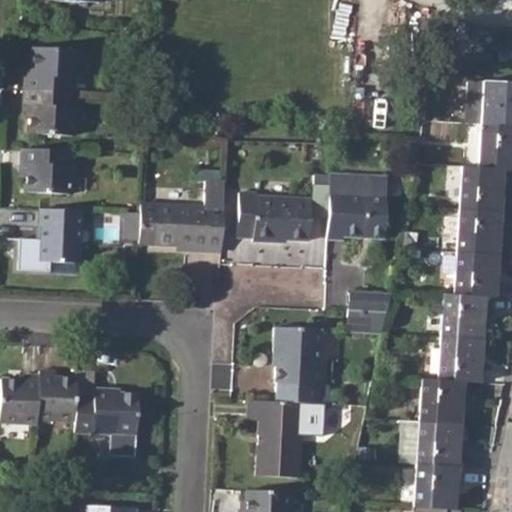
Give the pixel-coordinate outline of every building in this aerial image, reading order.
[(21,92),(21,107),(27,107),(26,120),(25,135),(72,138),(73,109),(71,109),(72,95),(72,81),(75,81),(77,52),(30,49),(29,63),(28,77),(23,77),(21,92)] [(470,84),(467,123),(480,123),(511,125),(511,83),(484,82),(483,85),(470,84)] [(511,125),(480,123),(477,166),(504,168),(511,168),(511,125)] [(18,150),(17,168),(23,168),(23,178),(23,194),(69,195),(70,166),(69,167),(69,152),(18,150)] [(461,166),(459,208),(501,211),(504,168),(477,166),(461,166)] [(386,176),(329,173),(329,193),(326,239),(342,241),(343,237),(383,239),(386,176)] [(222,182),(202,181),(202,209),(138,206),(138,215),(137,240),(136,244),(187,247),(187,251),(218,253),(218,251),(221,208),(222,182)] [(238,194),(236,238),(252,239),(252,243),(280,244),(280,240),(307,242),(310,200),(254,197),(255,195),(238,194)] [(137,205),(130,204),(129,214),(137,214),(137,205)] [(459,208),(456,252),(498,254),(501,211),(459,208)] [(37,209),(36,225),(40,224),(39,241),(35,241),(17,240),(16,272),(48,274),(48,264),(76,265),(79,211),(37,209)] [(456,252),(453,294),(485,296),(496,296),(498,254),(456,252)] [(390,290),(348,289),(348,309),(385,310),(390,290)] [(442,293),(439,337),(483,339),(485,296),(453,294),(442,293)] [(348,309),(347,331),(381,332),(385,310),(348,309)] [(276,384),(276,400),(301,402),(316,403),(319,332),(273,329),(271,368),(275,369),(274,384),(276,384)] [(423,357),(421,379),(464,381),(480,382),(483,339),(439,337),(439,357),(423,357)] [(35,422),(73,424),(73,397),(74,380),(54,379),(54,373),(38,373),(38,378),(22,377),(21,382),(0,381),(0,424),(35,426),(35,422)] [(421,379),(419,421),(461,424),(464,381),(421,379)] [(73,424),(72,434),(135,437),(136,397),(120,395),(111,395),(111,391),(93,391),(93,398),(73,397),(73,424)] [(276,400),(247,399),(246,420),(258,421),(256,476),(297,478),(301,402),(276,400)] [(399,420),(395,463),(416,465),(459,467),(461,424),(419,421),(399,420)] [(416,465),(412,508),(456,510),(459,467),(416,465)] [(71,471),(71,490),(91,491),(91,472),(71,471)] [(243,511),(286,511),(288,492),(244,490),(244,502),(243,511)]
